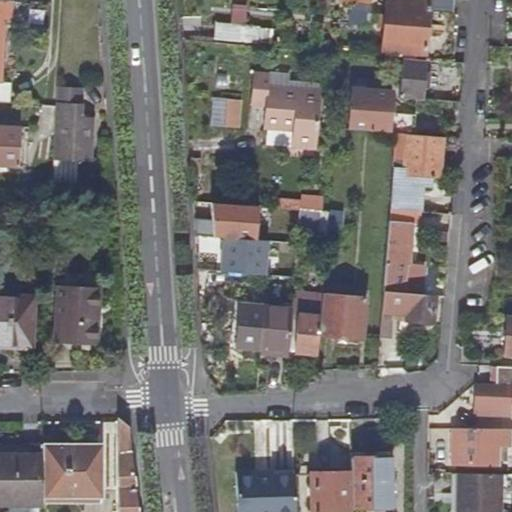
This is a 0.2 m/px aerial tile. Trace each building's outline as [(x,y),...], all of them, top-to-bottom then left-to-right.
[(0,82),(0,74),(3,22),(11,22),(12,1),(0,1),(0,0),(0,102),(9,103),(10,83),(0,82)] [(424,54),(426,36),(431,36),(432,32),(426,32),(428,9),(453,11),(453,0),(426,0),(426,2),(402,0),(385,0),(384,16),(379,16),(378,27),(383,27),(381,50),(424,54)] [(260,40),(262,24),(218,18),(216,35),(260,40)] [(421,100),(424,60),(400,58),(398,98),(421,100)] [(316,149),(321,92),(268,87),(270,74),(254,73),(252,104),(266,105),(264,128),(293,130),(291,147),(316,149)] [(90,163),(93,120),(81,119),(84,90),(57,88),(55,105),(53,160),(77,162),(90,163)] [(413,135),(415,117),(390,114),(392,93),(352,89),(349,130),(395,134),(406,134),(413,135)] [(330,129),(333,93),(327,93),(324,128),(330,129)] [(216,95),(215,122),(242,124),(243,96),(216,95)] [(0,167),(17,169),(20,129),(0,127),(0,167)] [(419,212),(421,186),(430,187),(431,177),(439,177),(441,154),(449,155),(449,137),(413,135),(406,134),(402,174),(392,174),(389,209),(414,211),(419,212)] [(402,174),(406,134),(395,134),(392,174),(402,174)] [(77,162),(53,160),(51,183),(76,185),(77,162)] [(190,160),(190,177),(196,177),(199,161),(190,160)] [(310,204),(310,210),(322,211),(324,198),(310,197),(310,204)] [(260,236),(262,202),(215,199),(214,218),(200,217),(199,233),(223,234),(221,269),(270,272),(272,237),(260,236)] [(279,202),(278,208),(299,209),(310,210),(310,204),(279,202)] [(299,220),(299,209),(278,208),(272,208),(271,218),(299,220)] [(327,241),(329,212),(322,211),(310,210),(299,209),(299,220),(298,230),(318,231),(317,240),(327,241)] [(389,209),(388,223),(383,291),(401,293),(416,295),(416,294),(418,264),(405,264),(408,223),(413,224),(414,211),(389,209)] [(98,289),(58,287),(55,345),(96,347),(98,289)] [(433,323),(435,296),(416,295),(401,293),(383,291),(380,339),(391,339),(393,314),(407,315),(407,321),(433,323)] [(33,297),(0,295),(0,346),(31,348),(33,297)] [(365,299),(325,295),(322,335),(362,339),(365,299)] [(260,349),(264,306),(237,304),(234,347),(260,349)] [(288,352),(292,309),(264,306),(260,349),(288,352)] [(317,354),(321,317),(298,315),(295,352),(317,354)] [(496,384),(511,385),(511,369),(497,369),(496,384)] [(511,387),(496,386),(475,386),(474,407),(511,408),(511,387)] [(136,511),(128,430),(116,421),(117,511),(136,511)] [(495,464),(495,445),(507,445),(507,429),(453,429),(452,464),(495,464)] [(101,497),(101,448),(43,447),(43,453),(43,496),(101,497)] [(43,496),(43,453),(0,453),(0,502),(43,503),(43,496)] [(389,507),(388,457),(350,457),(351,472),(351,509),(389,507)] [(295,511),(295,476),(256,478),(257,472),(236,473),(238,511),(295,511)] [(351,511),(351,509),(351,472),(311,474),(311,511),(351,511)] [(498,511),(499,474),(458,473),(457,511),(498,511)]
